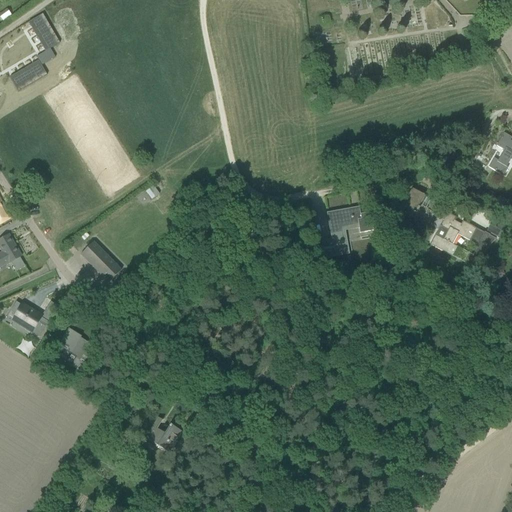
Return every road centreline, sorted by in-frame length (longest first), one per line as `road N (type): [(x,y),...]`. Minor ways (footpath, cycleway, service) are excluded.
road 1 (track): [(118,325),(216,398),(293,511)]
road 2 (track): [(204,0),(233,173),(251,195)]
road 3 (unclassified): [(0,178),(75,285),(118,325)]
road 4 (residential): [(304,195),(475,146)]
road 5 (track): [(379,511),(511,414)]
